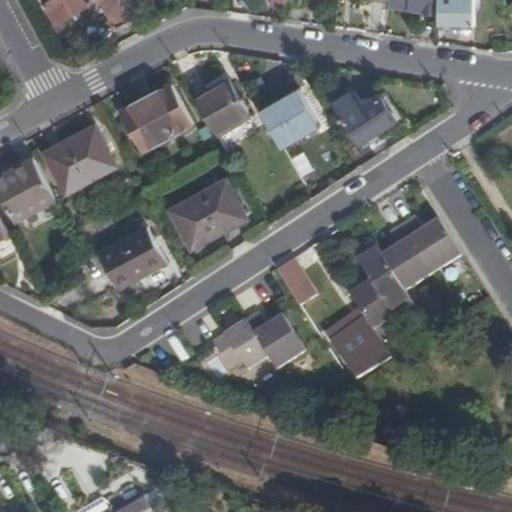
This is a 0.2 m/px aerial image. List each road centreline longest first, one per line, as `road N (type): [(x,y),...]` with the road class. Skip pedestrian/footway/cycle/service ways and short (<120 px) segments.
road 1 (residential): [(0,302),(117,356),(420,158)]
road 2 (residential): [(57,104),(195,28),(511,75)]
road 3 (residential): [(511,298),(420,158)]
